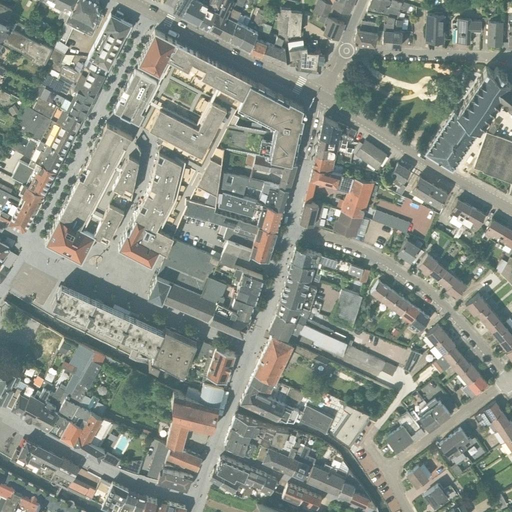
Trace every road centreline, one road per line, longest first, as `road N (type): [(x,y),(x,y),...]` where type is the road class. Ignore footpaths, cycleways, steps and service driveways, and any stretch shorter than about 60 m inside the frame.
road 1 (residential): [(505,383),(456,319),(413,282),(299,229)]
road 2 (secondary): [(511,211),(322,97)]
road 3 (secondary): [(322,97),(151,12)]
road 4 (unclassified): [(511,59),(340,51)]
road 5 (residential): [(387,472),(505,383)]
